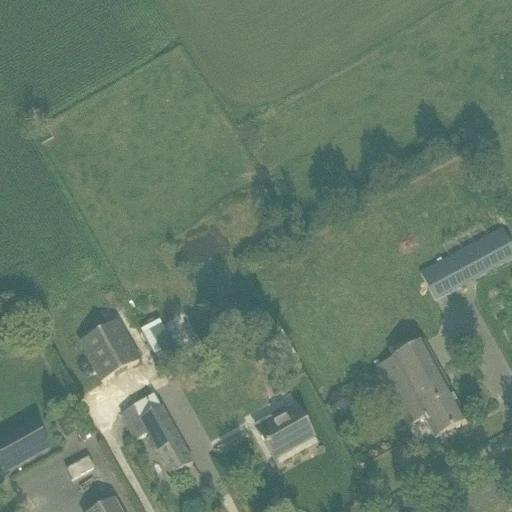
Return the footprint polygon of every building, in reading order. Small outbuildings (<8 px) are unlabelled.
[(511,262),(511,248),(502,230),(451,258),(466,287),(511,262)] [(187,312),(145,328),(161,369),(203,353),(187,312)] [(116,324),(80,344),(101,384),(138,364),(116,324)] [(295,366),(275,332),(259,341),(279,375),(295,366)] [(388,353),(392,360),(411,350),(407,343),(388,353)] [(466,425),(457,407),(422,344),(411,350),(392,360),(376,369),(407,428),(423,419),(425,424),(435,442),(466,425)] [(153,397),(132,409),(139,422),(140,424),(128,431),(135,443),(147,436),(161,461),(170,478),(192,466),(182,449),(160,410),(153,397)] [(55,453),(32,403),(6,414),(14,432),(0,438),(0,459),(7,476),(55,453)] [(258,435),(263,444),(273,461),(312,440),(295,409),(271,422),(273,427),(258,435)] [(65,418),(55,423),(64,440),(74,434),(65,418)] [(93,469),(87,459),(66,470),(72,481),(93,469)]
